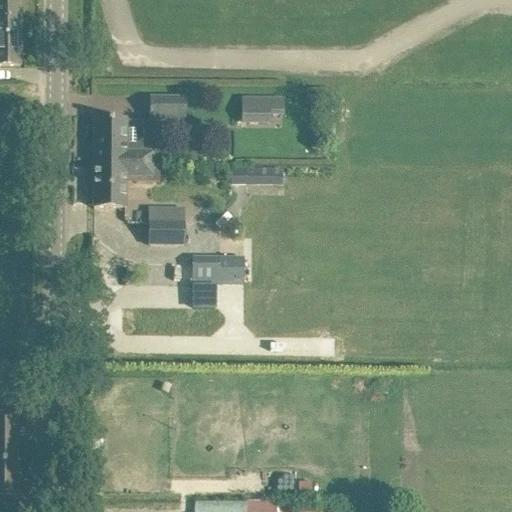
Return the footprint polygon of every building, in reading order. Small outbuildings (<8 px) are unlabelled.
[(0,0),(0,23),(20,23),(19,0),(0,0)] [(0,23),(0,66),(20,67),(20,23),(0,23)] [(150,99),(150,121),(184,121),(184,99),(150,99)] [(242,100),(242,124),(269,125),(269,116),(282,116),(282,100),(242,100)] [(125,153),(126,121),(94,121),(94,165),(152,165),(152,153),(125,153)] [(152,177),(152,165),(94,165),(93,209),(125,209),(125,177),(152,177)] [(231,170),(230,185),(282,186),(282,170),(231,170)] [(149,224),(149,246),(183,246),(183,224),(149,224)] [(244,259),(191,259),(191,285),(244,285),(244,259)] [(0,495),(17,496),(18,415),(0,414),(0,495)]
